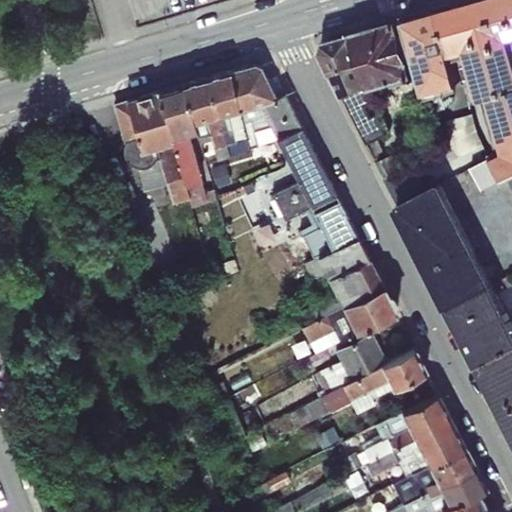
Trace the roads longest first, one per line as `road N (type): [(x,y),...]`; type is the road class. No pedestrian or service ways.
road 1 (residential): [(277,16),(511,476)]
road 2 (secondary): [(0,101),(277,16)]
